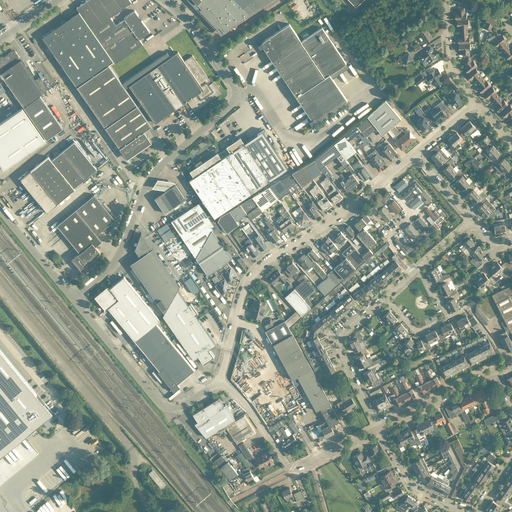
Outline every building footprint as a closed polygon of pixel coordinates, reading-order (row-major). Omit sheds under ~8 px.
[(77,7),(79,11),(92,29),(101,23),(85,0),(82,1),(83,3),(77,7)] [(86,0),(85,0),(101,23),(110,17),(111,16),(99,0),(87,0),(86,0)] [(99,0),(111,16),(121,9),(114,0),(99,0)] [(114,0),(121,9),(131,2),(130,0),(114,0)] [(199,9),(209,19),(214,14),(215,14),(230,0),(199,0),(197,3),(201,8),(199,9)] [(214,14),(209,19),(217,28),(218,29),(220,27),(224,31),(224,32),(250,15),(235,0),(230,0),(215,14),(214,14)] [(235,0),(250,15),(251,14),(244,6),(250,0),(235,0)] [(250,0),(244,6),(251,14),(271,0),(250,0)] [(465,12),(465,7),(459,7),(459,13),(456,13),(456,19),(467,18),(467,12),(465,12)] [(110,17),(101,23),(92,29),(114,61),(115,63),(143,44),(139,39),(150,31),(135,10),(124,18),(125,19),(116,25),(110,17)] [(42,37),(77,86),(109,64),(114,61),(92,29),(79,11),(42,37)] [(485,28),(491,30),(493,25),(496,26),(498,21),(488,17),(486,22),(487,23),(485,28)] [(462,26),(462,31),(468,31),(467,25),(469,25),(469,19),(457,20),(458,26),(462,26)] [(262,23),(254,29),(256,32),(264,26),(262,23)] [(258,45),(260,48),(263,46),(275,64),(309,116),(311,119),(309,121),(311,124),(312,124),(347,100),(330,74),(346,63),(322,27),(301,41),(289,23),(258,44),(258,45)] [(421,36),(418,38),(422,43),(424,41),(425,43),(432,38),(431,37),(427,31),(428,30),(430,29),(429,26),(426,28),(425,29),(420,32),(422,35),(421,36)] [(468,31),(462,31),(462,37),(459,37),(459,43),(470,42),(470,36),(468,36),(468,31)] [(498,34),(494,36),(498,39),(494,42),(498,46),(500,45),(503,49),(508,45),(504,41),(507,39),(503,34),(503,35),(501,33),(498,34)] [(415,50),(416,52),(422,48),(418,43),(413,47),(415,50)] [(463,50),(464,56),(470,55),(469,50),(471,49),(470,43),(459,44),(460,50),(463,50)] [(508,45),(503,49),(507,54),(506,55),(510,59),(511,56),(511,49),(511,50),(508,45)] [(423,53),(419,56),(423,62),(427,59),(429,63),(434,60),(438,58),(435,53),(434,54),(433,51),(434,51),(431,47),(427,50),(422,52),(423,53)] [(0,72),(24,106),(40,95),(44,92),(48,89),(39,77),(35,79),(25,64),(21,59),(18,55),(16,51),(15,51),(13,51),(13,50),(3,57),(1,57),(1,56),(0,56),(0,72)] [(167,52),(122,83),(125,88),(129,85),(155,122),(162,118),(169,113),(183,103),(184,102),(187,101),(191,106),(193,109),(194,111),(214,98),(217,96),(221,93),(218,89),(219,89),(215,83),(214,83),(213,81),(211,82),(209,79),(199,64),(192,55),(184,61),(178,51),(174,54),(170,56),(167,52)] [(401,57),(406,64),(406,65),(413,60),(409,53),(401,57)] [(478,65),(477,64),(474,60),(472,62),(469,57),(464,61),(468,65),(465,68),(469,72),(478,65)] [(109,64),(77,86),(126,157),(128,155),(130,157),(151,142),(144,131),(151,126),(125,88),(122,83),(109,64)] [(421,74),(413,81),(417,85),(425,78),(426,77),(430,83),(433,81),(437,86),(439,85),(440,85),(440,84),(442,83),(440,80),(439,77),(442,75),(437,68),(435,70),(435,69),(429,73),(428,74),(426,76),(424,77),(421,74)] [(474,77),(478,81),(483,78),(479,73),(480,72),(476,68),(468,75),(472,80),(474,77)] [(483,78),(478,81),(482,86),(479,88),(483,93),(491,85),(487,81),(486,82),(483,78)] [(491,96),(495,100),(499,96),(496,92),(497,91),(493,87),(484,94),(488,99),(491,96)] [(448,95),(446,94),(443,97),(449,104),(453,101),(453,102),(455,104),(457,106),(459,105),(459,106),(463,102),(461,99),(459,97),(460,96),(458,93),(457,94),(456,93),(451,96),(449,94),(448,95)] [(40,95),(24,106),(44,135),(46,139),(63,128),(60,124),(40,95)] [(499,96),(495,100),(499,105),(496,107),(500,112),(508,104),(504,100),(503,101),(499,96)] [(385,100),(367,116),(373,124),(376,128),(381,133),(382,134),(390,128),(396,135),(393,138),(396,142),(402,148),(405,145),(406,146),(407,145),(408,144),(407,144),(408,143),(399,131),(397,129),(394,125),(401,119),(392,108),(396,105),(389,97),(385,100)] [(436,105),(433,108),(442,118),(443,119),(445,116),(447,115),(443,111),(447,107),(442,101),(436,105)] [(424,110),(427,113),(433,108),(430,104),(424,110)] [(511,106),(511,105),(506,109),(502,112),(506,117),(509,114),(511,117),(511,106)] [(417,108),(415,110),(422,118),(417,122),(420,127),(423,131),(427,128),(427,127),(430,125),(429,124),(428,122),(427,121),(426,120),(429,118),(422,110),(419,106),(417,108)] [(0,122),(0,162),(4,169),(45,140),(22,107),(0,122)] [(430,111),(427,113),(432,120),(435,118),(438,122),(440,121),(443,119),(442,118),(433,108),(430,111)] [(356,125),(361,131),(362,132),(365,136),(376,128),(373,124),(367,116),(356,125)] [(469,120),(465,124),(473,132),(480,126),(476,121),(473,124),(469,120)] [(292,133),(303,126),(301,122),(290,130),(292,133)] [(344,135),(348,140),(361,131),(356,125),(356,124),(344,135)] [(465,124),(461,128),(464,132),(462,133),(466,138),(470,135),(473,137),(475,135),(473,132),(465,124)] [(398,127),(397,129),(399,131),(408,143),(410,142),(411,142),(412,141),(412,140),(415,137),(410,131),(409,130),(405,133),(402,129),(400,128),(398,127)] [(226,155),(225,155),(250,193),(288,168),(263,131),(265,130),(264,129),(244,143),(240,138),(239,138),(239,137),(239,138),(234,142),(233,141),(233,142),(228,146),(228,145),(227,145),(231,151),(230,152),(226,155)] [(457,132),(452,135),(458,142),(462,138),(464,140),(466,138),(462,133),(460,135),(457,132)] [(344,135),(334,143),(341,152),(346,159),(356,151),(348,140),(344,135)] [(452,135),(448,139),(451,143),(449,145),(453,149),(453,150),(454,151),(457,149),(461,146),(458,142),(452,135)] [(483,138),(476,144),(482,150),(487,146),(490,143),(488,145),(486,142),(490,139),(491,138),(489,135),(488,136),(486,135),(483,138)] [(190,150),(192,154),(200,149),(209,143),(207,140),(190,150)] [(74,141),(63,150),(85,178),(97,168),(74,141)] [(325,164),(336,156),(344,165),(348,162),(347,160),(341,152),(334,143),(315,159),(323,171),(327,176),(328,177),(332,174),(325,164)] [(382,151),(385,155),(388,159),(391,156),(392,157),(397,153),(389,143),(384,147),(385,149),(382,151)] [(434,154),(431,156),(435,161),(444,153),(440,149),(437,145),(432,149),(435,153),(434,154)] [(482,150),(481,151),(484,153),(487,157),(488,157),(490,155),(496,149),(493,145),(492,145),(489,148),(487,146),(482,150)] [(367,156),(370,159),(377,168),(384,163),(380,158),(382,157),(375,149),(367,156)] [(490,155),(488,157),(491,161),(494,163),(498,159),(496,157),(500,153),(496,149),(490,155)] [(63,150),(52,159),(74,187),(85,178),(63,150)] [(205,161),(203,162),(203,163),(232,206),(250,193),(225,155),(226,155),(222,150),(218,153),(217,152),(216,153),(211,157),(210,156),(210,157),(205,160),(204,160),(205,161)] [(438,165),(438,164),(439,165),(443,161),(445,164),(451,158),(449,155),(447,157),(444,153),(435,161),(436,162),(436,163),(438,165)] [(74,187),(52,159),(49,156),(21,179),(47,211),(75,188),(74,187)] [(443,169),(443,170),(446,173),(453,168),(455,165),(452,161),(454,160),(451,158),(445,164),(447,166),(443,169)] [(494,163),(492,164),(498,170),(508,162),(504,158),(500,161),(498,159),(494,163)] [(315,159),(303,166),(313,178),(323,171),(315,159)] [(194,177),(189,180),(190,180),(192,183),(214,217),(232,206),(203,163),(203,162),(202,162),(197,166),(196,166),(197,166),(191,170),(191,169),(191,170),(190,171),(194,177)] [(503,174),(505,176),(510,172),(508,170),(511,166),(508,162),(498,170),(502,175),(503,174)] [(359,177),(361,180),(362,181),(363,180),(370,175),(364,166),(363,167),(361,163),(355,168),(357,171),(356,172),(359,177)] [(453,168),(446,173),(450,178),(451,177),(454,174),(456,177),(457,176),(463,171),(461,168),(459,169),(456,165),(455,165),(453,168)] [(292,173),(302,186),(313,178),(303,166),(292,173)] [(357,186),(356,184),(361,180),(359,177),(356,172),(355,171),(345,178),(347,181),(353,189),(357,186)] [(459,178),(455,181),(459,185),(466,179),(467,178),(464,174),(465,173),(463,171),(457,176),(459,178)] [(292,173),(281,180),(289,191),(291,194),(302,186),(292,173)] [(334,191),(329,195),(335,203),(343,197),(328,177),(327,176),(324,178),(325,179),(320,183),(324,188),(329,184),(330,184),(331,185),(332,185),(332,186),(333,187),(334,189),(334,191)] [(269,186),(278,198),(279,199),(289,191),(281,180),(269,186)] [(351,190),(353,189),(347,181),(344,183),(343,180),(340,182),(347,191),(350,189),(351,190)] [(466,180),(459,185),(463,190),(464,189),(467,186),(468,188),(474,184),(475,183),(473,181),(472,181),(469,184),(466,180)] [(157,181),(152,190),(163,191),(166,192),(175,186),(175,183),(157,181)] [(416,181),(413,183),(421,193),(424,190),(416,181)] [(154,198),(157,202),(165,213),(186,199),(175,183),(163,191),(154,198)] [(314,187),(309,191),(313,196),(318,192),(319,192),(320,193),(321,194),(322,195),(323,196),(324,197),(324,199),(322,200),(319,200),(317,201),(318,202),(324,211),(332,205),(329,201),(316,184),(314,186),(314,187)] [(467,195),(466,195),(466,196),(468,198),(469,197),(470,198),(478,192),(480,190),(476,186),(474,184),(468,188),(471,191),(467,194),(467,195)] [(269,186),(252,197),(262,210),(278,198),(269,186)] [(402,187),(399,191),(409,203),(413,200),(411,197),(414,194),(408,187),(404,190),(402,187)] [(478,199),(480,201),(484,198),(485,197),(487,195),(483,191),(480,194),(478,192),(470,198),(474,203),(478,199)] [(389,192),(379,200),(382,203),(383,205),(387,202),(385,200),(391,195),(389,192)] [(425,192),(423,194),(426,198),(424,200),(427,203),(432,199),(425,192)] [(57,225),(65,235),(80,252),(78,254),(78,253),(72,258),(82,271),(88,266),(86,264),(101,252),(96,246),(102,241),(97,235),(115,219),(94,194),(76,209),(57,225)] [(498,198),(504,204),(507,201),(506,200),(504,198),(501,195),(498,198)] [(252,197),(240,204),(247,213),(251,219),(262,210),(252,197)] [(478,207),(477,208),(481,212),(491,203),(485,197),(484,198),(480,201),(479,202),(481,205),(478,207)] [(307,210),(310,214),(313,218),(319,214),(316,210),(318,208),(312,200),(307,204),(310,208),(307,210)] [(394,200),(388,205),(396,214),(402,209),(394,200)] [(196,258),(215,226),(199,202),(171,221),(196,258)] [(491,203),(481,212),(482,214),(481,214),(483,217),(484,216),(485,216),(488,213),(490,215),(494,212),(495,211),(496,210),(494,208),(495,207),(491,203)] [(240,204),(229,211),(236,220),(247,213),(240,204)] [(204,206),(210,216),(212,215),(206,205),(204,206)] [(282,216),(276,221),(279,224),(282,228),(285,232),(287,230),(289,232),(290,231),(292,229),(292,230),(294,229),(292,226),(294,225),(293,223),(295,221),(292,217),(290,214),(283,205),(277,209),(282,216)] [(374,205),(366,211),(370,216),(377,210),(376,208),(374,205)] [(295,217),(298,221),(301,225),(306,221),(307,222),(310,220),(300,206),(296,209),(299,214),(295,217)] [(384,206),(378,211),(381,216),(386,222),(387,222),(393,216),(384,206)] [(220,216),(218,221),(223,228),(227,233),(239,224),(236,220),(229,211),(220,216)] [(356,222),(354,224),(360,231),(356,234),(357,235),(369,248),(376,241),(363,226),(367,223),(371,220),(370,219),(366,214),(362,218),(362,217),(359,219),(358,218),(355,221),(356,222)] [(420,216),(414,221),(423,231),(428,226),(429,226),(420,216)] [(498,220),(498,223),(500,231),(506,230),(505,225),(508,224),(506,218),(503,219),(503,218),(498,220)] [(266,221),(265,221),(269,227),(272,230),(267,234),(270,238),(272,241),(273,242),(275,241),(279,238),(278,236),(280,234),(278,231),(275,227),(269,219),(266,221)] [(500,231),(498,220),(495,220),(495,223),(493,224),(489,225),(488,225),(492,230),(494,229),(495,232),(496,232),(496,233),(499,233),(499,231),(500,231)] [(215,226),(212,230),(215,234),(223,228),(218,221),(215,226)] [(431,229),(425,234),(427,237),(438,227),(437,225),(434,222),(429,227),(431,229)] [(411,223),(404,229),(412,239),(419,233),(411,223)] [(357,236),(357,235),(356,234),(349,225),(344,230),(348,234),(348,235),(352,240),(354,240),(356,238),(357,237),(357,236)] [(212,230),(196,258),(208,274),(213,271),(217,268),(226,261),(232,257),(229,253),(215,234),(212,230)] [(335,235),(334,236),(335,237),(338,241),(340,243),(341,245),(344,242),(344,240),(347,238),(344,235),(341,231),(338,234),(337,233),(335,235)] [(130,263),(133,267),(144,282),(149,290),(164,312),(179,286),(153,248),(152,248),(141,232),(139,239),(140,240),(137,247),(135,249),(140,257),(130,263)] [(422,237),(416,242),(418,244),(427,237),(425,234),(423,232),(420,235),(422,237)] [(357,237),(356,238),(367,250),(369,248),(357,235),(357,236),(357,237)] [(178,236),(167,242),(171,250),(182,244),(178,236)] [(256,238),(253,240),(255,242),(257,245),(255,247),(257,250),(260,249),(261,250),(262,250),(263,250),(264,249),(264,248),(266,247),(267,246),(265,243),(262,239),(259,236),(256,238)] [(463,251),(461,253),(462,254),(461,255),(462,256),(470,248),(468,246),(472,243),(474,241),(472,240),(473,239),(470,236),(470,237),(465,241),(464,239),(461,241),(463,243),(464,244),(465,245),(461,249),(462,250),(463,251)] [(248,250),(249,252),(253,257),(259,252),(257,250),(255,247),(252,242),(250,239),(245,242),(246,242),(248,245),(243,248),(246,252),(248,250)] [(409,240),(401,247),(407,254),(408,254),(418,244),(416,242),(414,240),(411,243),(409,240)] [(326,242),(321,246),(322,246),(322,248),(323,249),(324,249),(328,254),(334,250),(335,251),(338,248),(337,247),(335,245),(332,241),(328,244),(326,242)] [(342,253),(346,256),(356,268),(365,259),(361,255),(351,242),(349,244),(350,245),(342,253)] [(386,242),(383,246),(380,248),(382,251),(385,249),(389,245),(386,242)] [(470,248),(462,256),(464,258),(467,256),(469,254),(473,258),(475,256),(482,250),(480,247),(479,248),(477,246),(476,247),(472,251),(470,248)] [(367,250),(361,255),(365,259),(373,253),(369,248),(367,250)] [(229,253),(232,257),(235,260),(241,268),(243,266),(243,267),(246,264),(235,249),(229,253)] [(308,253),(312,257),(314,261),(319,256),(316,253),(315,253),(315,251),(313,249),(308,253)] [(473,258),(472,259),(475,262),(474,263),(476,266),(482,262),(480,259),(485,255),(484,253),(484,252),(482,250),(475,256),(473,258)] [(447,252),(444,254),(451,262),(454,260),(449,255),(447,253),(447,252)] [(304,254),(298,259),(299,260),(299,261),(300,262),(301,262),(306,268),(310,264),(313,267),(314,267),(318,271),(317,272),(321,276),(324,280),(328,276),(327,275),(316,263),(316,262),(314,261),(312,257),(309,260),(307,257),(304,254)] [(393,258),(389,261),(392,264),(397,270),(401,266),(399,264),(402,261),(397,255),(397,256),(395,254),(392,257),(393,258)] [(334,267),(335,268),(344,278),(356,268),(346,256),(339,262),(337,264),(334,267)] [(190,259),(183,264),(185,267),(192,262),(190,259)] [(226,261),(217,268),(227,281),(228,281),(235,276),(236,274),(231,267),(230,267),(226,261)] [(389,261),(385,265),(393,274),(397,270),(392,264),(389,261)] [(285,270),(285,271),(291,278),(297,273),(295,271),(298,268),(293,262),(287,267),(289,269),(286,272),(285,271),(285,270)] [(495,262),(493,265),(499,272),(502,275),(503,276),(505,274),(506,273),(509,271),(509,270),(506,264),(502,267),(500,265),(497,262),(496,263),(495,262)] [(384,264),(380,267),(381,268),(389,277),(393,274),(384,264)] [(494,275),(491,277),(496,282),(500,278),(500,277),(502,275),(499,272),(493,265),(490,267),(490,268),(489,269),(494,275)] [(427,274),(429,277),(440,271),(437,266),(427,271),(428,273),(427,274)] [(217,268),(213,271),(216,275),(221,282),(216,285),(219,289),(222,293),(229,288),(229,287),(226,282),(227,281),(217,268)] [(327,275),(328,276),(336,285),(344,278),(335,268),(327,275)] [(381,268),(377,271),(385,281),(389,277),(381,268)] [(273,275),(272,276),(270,279),(269,278),(270,278),(269,278),(273,283),(279,278),(283,282),(286,279),(278,270),(275,273),(273,275)] [(377,271),(372,275),(380,283),(384,280),(385,281),(377,271)] [(439,278),(440,281),(450,276),(448,273),(447,273),(442,276),(440,271),(429,277),(430,280),(431,280),(432,281),(439,278)] [(300,282),(294,288),(305,301),(308,298),(316,291),(314,289),(307,280),(308,279),(307,277),(303,273),(298,278),(298,280),(300,282)] [(482,274),(479,276),(486,284),(488,282),(490,284),(491,282),(493,284),(496,282),(491,277),(489,279),(484,273),(483,275),(482,274)] [(368,278),(376,287),(380,283),(372,274),(368,278)] [(442,284),(439,285),(439,287),(440,291),(449,286),(448,284),(450,283),(449,281),(451,279),(451,278),(453,277),(453,275),(450,276),(440,281),(442,284)] [(108,307),(135,340),(156,323),(160,320),(124,276),(110,288),(109,286),(104,290),(105,291),(103,293),(102,292),(96,296),(106,308),(108,307)] [(328,276),(324,280),(317,286),(325,295),(336,285),(328,276)] [(486,284),(479,276),(477,279),(477,280),(476,281),(481,286),(478,288),(483,294),(486,291),(484,289),(485,287),(484,286),(486,284)] [(191,277),(186,281),(194,293),(200,290),(191,277)] [(367,278),(363,281),(366,284),(367,284),(372,291),(376,287),(368,278),(368,279),(367,278)] [(144,282),(140,285),(145,292),(149,290),(144,282)] [(287,290),(284,293),(286,295),(294,288),(290,284),(288,286),(287,290)] [(362,288),(361,287),(359,284),(356,288),(355,287),(355,288),(357,291),(363,297),(365,295),(366,296),(368,294),(362,288)] [(366,284),(362,288),(368,294),(372,291),(367,284),(366,284)] [(511,288),(510,285),(492,294),(504,318),(509,329),(511,334),(511,301),(510,297),(511,295),(511,288)] [(450,292),(451,295),(458,292),(456,288),(453,290),(452,288),(450,289),(449,286),(440,291),(442,294),(443,293),(444,295),(450,292)] [(286,295),(285,296),(288,300),(301,314),(302,315),(303,314),(311,307),(305,301),(294,288),(286,295)] [(350,291),(359,300),(359,301),(363,298),(363,297),(357,291),(355,288),(350,291)] [(163,315),(193,359),(198,356),(204,363),(214,356),(209,349),(216,344),(196,314),(198,313),(191,302),(188,304),(178,289),(163,315)] [(345,292),(343,294),(344,295),(346,297),(351,304),(355,300),(352,296),(350,294),(347,290),(345,292)] [(446,303),(448,306),(457,302),(455,299),(458,298),(457,296),(459,295),(458,292),(451,295),(453,298),(446,301),(447,303),(446,303)] [(344,295),(340,299),(342,301),(347,307),(351,304),(346,297),(344,295)] [(267,300),(271,309),(276,307),(271,298),(267,300)] [(308,298),(305,301),(311,307),(314,305),(308,298)] [(339,298),(335,302),(343,311),(347,307),(342,301),(340,299),(339,298)] [(265,303),(264,303),(261,302),(261,301),(260,300),(260,301),(257,300),(256,301),(255,300),(255,301),(254,301),(254,304),(254,305),(253,304),(251,311),(253,311),(251,317),(261,320),(262,314),(264,314),(266,308),(264,308),(265,303)] [(457,302),(448,306),(450,310),(450,309),(451,311),(461,306),(462,306),(464,305),(462,302),(460,304),(459,301),(457,302)] [(335,302),(331,305),(339,314),(343,311),(335,302)] [(477,304),(475,313),(476,314),(480,320),(483,324),(488,320),(484,314),(479,307),(480,306),(477,302),(477,304)] [(331,305),(327,309),(329,312),(335,318),(339,314),(331,305)] [(327,309),(323,313),(325,314),(330,321),(331,322),(335,318),(329,312),(327,309)] [(378,316),(382,319),(384,322),(386,320),(393,314),(389,310),(385,314),(383,312),(378,316)] [(323,312),(319,316),(321,318),(326,324),(328,322),(330,321),(325,314),(323,313),(323,312)] [(263,322),(261,323),(265,330),(278,324),(285,320),(281,313),(278,315),(280,318),(277,320),(277,319),(275,319),(272,320),(271,318),(263,322)] [(386,325),(390,329),(394,325),(392,322),(397,318),(393,314),(386,320),(388,322),(386,323),(386,325)] [(466,316),(462,318),(466,326),(470,324),(472,327),(478,322),(473,315),(473,316),(474,317),(469,321),(466,316)] [(321,318),(317,322),(322,328),(326,324),(321,318)] [(459,326),(457,328),(459,333),(462,332),(461,329),(466,326),(462,318),(457,321),(459,326)] [(278,324),(265,330),(273,344),(291,379),(297,376),(315,410),(316,410),(320,408),(327,420),(329,424),(333,422),(334,423),(340,420),(328,398),(326,395),(325,392),(323,390),(316,376),(292,333),(285,320),(278,324)] [(317,322),(313,325),(318,331),(322,328),(317,322)] [(450,322),(446,325),(450,333),(449,333),(450,335),(453,334),(454,336),(459,333),(457,328),(454,329),(450,322)] [(156,323),(135,340),(159,370),(158,371),(174,391),(180,386),(178,383),(195,369),(156,323)] [(394,329),(398,333),(404,327),(401,323),(396,327),(394,325),(390,329),(392,331),(394,329)] [(305,337),(304,339),(310,340),(317,336),(318,331),(313,325),(311,325),(310,331),(309,336),(306,336),(305,337)] [(446,325),(441,327),(443,332),(441,334),(443,339),(446,338),(445,335),(449,333),(450,333),(446,325)] [(398,333),(395,336),(398,340),(397,341),(399,343),(404,339),(402,337),(407,332),(408,331),(404,327),(398,333)] [(511,339),(511,334),(509,329),(506,331),(505,330),(504,331),(505,331),(499,334),(504,344),(504,343),(505,345),(507,350),(511,347),(511,343),(510,340),(511,339)] [(435,330),(430,332),(434,340),(437,339),(438,341),(439,342),(443,339),(441,334),(438,335),(435,330)] [(352,346),(360,342),(358,339),(363,335),(359,331),(356,334),(353,337),(354,339),(349,342),(352,346)] [(430,332),(425,335),(427,337),(429,342),(426,344),(429,349),(432,348),(431,346),(435,343),(434,340),(430,332)] [(320,341),(317,336),(310,340),(307,341),(309,346),(311,346),(320,341)] [(399,343),(397,345),(401,349),(405,345),(406,346),(407,347),(404,350),(405,351),(407,353),(407,354),(408,353),(412,354),(412,355),(412,354),(413,348),(414,346),(411,345),(414,342),(410,337),(406,341),(404,339),(399,343)] [(421,340),(416,342),(418,347),(420,350),(423,349),(424,351),(425,351),(427,354),(431,352),(429,349),(426,344),(424,345),(421,340)] [(313,350),(315,350),(322,346),(320,341),(311,346),(313,350)] [(360,342),(352,346),(354,351),(359,349),(361,351),(366,349),(365,346),(362,341),(360,342)] [(479,347),(477,348),(478,349),(482,358),(487,356),(488,356),(489,355),(490,355),(495,352),(494,351),(489,342),(487,343),(487,344),(480,348),(479,347)] [(315,350),(317,354),(326,350),(325,350),(324,351),(322,346),(315,350)] [(0,455),(52,412),(0,348),(0,455)] [(465,354),(465,355),(470,364),(475,362),(476,362),(477,362),(478,361),(482,358),(478,349),(477,348),(475,349),(475,350),(468,353),(465,354)] [(355,357),(358,362),(366,358),(364,354),(368,352),(366,349),(361,351),(362,354),(355,357)] [(318,354),(321,359),(328,355),(326,350),(317,354),(317,355),(318,354)] [(321,359),(318,360),(321,365),(323,364),(330,360),(328,355),(321,359)] [(454,360),(452,361),(457,371),(461,369),(462,369),(464,368),(469,365),(464,355),(463,355),(461,356),(461,357),(454,360)] [(366,358),(358,362),(361,367),(366,365),(367,367),(373,365),(378,362),(381,361),(379,358),(376,359),(372,361),(370,356),(366,358)] [(321,365),(320,365),(321,367),(322,367),(323,367),(324,369),(333,365),(330,360),(323,364),(321,365)] [(440,367),(439,367),(444,377),(449,375),(450,375),(452,374),(457,371),(452,361),(442,366),(440,367)] [(363,373),(366,378),(374,374),(373,373),(376,372),(374,369),(375,366),(379,364),(378,362),(367,367),(369,370),(363,373)] [(427,363),(424,364),(427,370),(435,386),(440,384),(438,379),(436,377),(434,378),(429,369),(427,363)] [(324,369),(323,370),(325,375),(327,377),(329,376),(334,373),(333,371),(335,370),(333,365),(324,369)] [(426,391),(418,375),(415,369),(411,371),(414,376),(415,376),(420,385),(417,386),(421,393),(426,391)] [(430,380),(427,381),(430,388),(435,386),(427,370),(425,371),(430,380)] [(374,374),(366,378),(368,383),(371,381),(374,387),(373,387),(374,387),(381,384),(381,382),(379,377),(376,379),(374,374)] [(420,374),(418,375),(426,391),(430,388),(427,381),(424,383),(420,374)] [(404,375),(400,377),(401,378),(403,382),(411,398),(416,396),(413,391),(412,389),(409,390),(408,387),(407,385),(406,384),(405,382),(405,381),(406,380),(406,379),(404,375)] [(405,392),(402,394),(406,401),(411,398),(401,378),(399,379),(405,392)] [(342,400),(335,404),(337,406),(339,410),(342,408),(344,412),(356,404),(351,397),(351,398),(349,395),(353,393),(347,384),(343,387),(348,394),(343,397),(341,399),(342,400)] [(395,386),(393,387),(401,403),(406,401),(402,394),(400,395),(395,386)] [(401,403),(393,387),(391,388),(396,397),(393,399),(396,405),(401,403)] [(482,388),(477,391),(482,402),(484,400),(484,399),(487,398),(486,396),(484,390),(482,388)] [(477,391),(471,394),(475,402),(479,401),(480,403),(482,402),(477,391)] [(383,396),(373,401),(373,400),(378,411),(383,408),(384,408),(385,408),(385,407),(390,405),(385,394),(383,395),(383,396)] [(471,394),(465,397),(472,409),(474,408),(473,406),(472,404),(475,402),(471,394)] [(195,423),(206,437),(224,426),(235,419),(226,404),(223,406),(221,403),(222,402),(219,397),(212,402),(212,403),(204,408),(204,407),(201,408),(202,409),(200,410),(199,409),(193,414),(198,421),(195,423)] [(472,415),(474,419),(476,418),(474,414),(472,409),(465,397),(460,399),(464,407),(467,406),(468,409),(472,415)] [(460,399),(451,404),(455,411),(459,409),(466,422),(470,420),(467,414),(465,410),(464,407),(460,399)] [(451,418),(457,415),(456,415),(451,404),(445,407),(451,418)] [(436,418),(434,420),(436,424),(439,423),(438,423),(442,421),(443,423),(446,422),(441,412),(435,415),(436,418)] [(224,426),(238,445),(244,442),(243,441),(242,439),(246,437),(247,438),(256,432),(244,414),(235,419),(224,426)] [(498,419),(496,420),(497,420),(499,424),(503,432),(510,428),(511,427),(511,421),(510,418),(510,417),(508,419),(506,420),(504,416),(502,417),(498,419)] [(429,418),(423,421),(427,430),(430,428),(432,431),(433,433),(439,430),(436,425),(436,424),(434,420),(435,423),(432,424),(430,421),(429,418)] [(323,422),(319,424),(323,432),(326,437),(334,432),(332,428),(336,426),(334,423),(333,422),(329,424),(327,420),(323,422)] [(280,421),(276,423),(282,432),(283,433),(287,438),(286,439),(288,441),(289,440),(289,441),(291,440),(293,443),(297,440),(294,436),(293,434),(289,437),(288,436),(291,433),(287,428),(285,429),(283,427),(284,426),(283,426),(280,421)] [(293,421),(289,424),(295,433),(299,430),(293,421)] [(423,421),(416,425),(418,427),(419,431),(416,432),(421,443),(425,441),(424,440),(427,438),(426,436),(425,434),(424,431),(427,430),(423,421)] [(269,428),(268,429),(270,432),(272,435),(276,432),(278,430),(280,433),(281,435),(282,434),(283,433),(282,432),(276,423),(272,426),(269,428)] [(404,431),(403,431),(408,441),(409,440),(411,443),(414,444),(416,443),(417,445),(421,443),(416,432),(413,434),(409,428),(407,429),(406,428),(403,429),(403,430),(404,431)] [(511,430),(510,428),(503,432),(505,436),(508,434),(511,441),(511,430)] [(400,440),(397,442),(400,448),(401,451),(405,449),(403,446),(406,444),(405,443),(408,441),(403,431),(397,434),(398,437),(400,440)] [(280,443),(279,444),(283,450),(286,448),(293,443),(291,440),(289,441),(289,440),(288,441),(286,439),(287,438),(283,433),(282,434),(283,435),(279,438),(281,441),(279,442),(280,443)] [(495,441),(490,444),(493,449),(498,448),(495,441)] [(368,452),(369,453),(371,458),(380,453),(376,445),(369,448),(371,450),(368,452)] [(439,448),(442,453),(448,450),(446,445),(439,448)] [(248,448),(242,452),(247,459),(253,455),(248,448)] [(448,450),(442,453),(444,458),(451,455),(448,450)] [(242,451),(238,454),(241,459),(247,467),(248,467),(251,465),(247,459),(242,452),(242,451)] [(253,455),(247,459),(251,465),(252,466),(256,464),(255,462),(257,461),(260,467),(264,465),(268,463),(270,465),(272,464),(274,463),(272,461),(273,460),(268,452),(260,456),(256,458),(255,458),(255,459),(253,455)] [(354,457),(353,458),(354,459),(355,459),(358,465),(358,466),(359,466),(360,468),(363,468),(364,468),(365,467),(366,466),(366,465),(366,464),(366,463),(366,462),(367,462),(368,461),(372,470),(376,468),(375,467),(371,459),(371,458),(368,453),(364,455),(365,456),(363,456),(361,452),(353,456),(354,457)] [(490,453),(483,464),(492,470),(495,465),(492,463),(496,457),(490,453)] [(61,471),(69,478),(84,464),(81,460),(80,461),(75,456),(74,458),(72,455),(62,464),(63,465),(55,472),(59,477),(61,475),(59,473),(61,471)] [(221,456),(213,462),(213,463),(217,467),(225,461),(221,456)] [(412,463),(415,467),(425,462),(423,457),(412,463)] [(226,478),(226,479),(228,481),(238,473),(228,461),(218,469),(226,478)] [(415,467),(417,472),(426,467),(428,467),(425,462),(415,467)] [(477,463),(475,465),(480,468),(489,474),(492,470),(483,464),(481,462),(479,465),(477,463)] [(477,469),(475,471),(476,472),(486,479),(489,474),(480,468),(475,465),(474,467),(477,469)] [(245,468),(242,470),(244,473),(245,475),(248,480),(254,477),(251,472),(248,467),(247,467),(245,468)] [(421,479),(422,482),(430,474),(429,472),(426,467),(417,472),(420,477),(422,476),(422,477),(421,479)] [(459,471),(457,468),(454,472),(451,477),(454,479),(459,471)] [(152,470),(149,473),(161,488),(165,485),(162,481),(157,475),(152,470)] [(379,477),(382,482),(394,476),(390,470),(386,473),(384,470),(385,470),(376,475),(378,478),(379,477)] [(476,472),(473,476),(483,483),(486,479),(476,472)] [(436,479),(432,487),(437,489),(441,482),(442,479),(444,477),(444,476),(439,473),(437,476),(437,477),(436,479)] [(35,489),(42,497),(59,484),(51,474),(46,478),(45,477),(35,484),(37,487),(35,489)] [(366,482),(375,478),(374,474),(365,478),(366,482)] [(430,474),(422,482),(425,483),(427,482),(428,482),(427,484),(432,487),(436,479),(437,477),(432,475),(430,474)] [(394,476),(382,482),(386,488),(384,488),(386,492),(395,486),(394,487),(392,484),(397,481),(394,476)] [(473,476),(470,481),(472,482),(472,483),(478,487),(479,488),(483,483),(473,476)] [(441,482),(437,489),(441,492),(445,484),(446,483),(449,479),(444,477),(442,479),(441,482)] [(361,480),(355,483),(358,486),(362,490),(365,488),(363,484),(362,484),(361,480)] [(475,491),(478,487),(472,483),(472,482),(470,481),(469,480),(466,484),(475,491)] [(511,486),(505,482),(502,486),(510,491),(511,493),(511,492),(511,486)] [(445,484),(441,492),(446,494),(449,490),(450,491),(452,488),(450,487),(445,484)] [(466,484),(463,489),(465,491),(472,496),(475,491),(466,484)] [(502,486),(499,491),(507,496),(509,497),(511,493),(510,491),(502,486)] [(400,487),(396,490),(392,492),(395,498),(404,493),(400,487)] [(292,494),(290,488),(282,491),(285,497),(289,496),(291,499),(293,498),(295,501),(303,497),(300,491),(292,494)] [(465,491),(463,489),(458,495),(464,499),(465,497),(469,500),(472,496),(465,491)] [(381,495),(383,499),(390,495),(388,491),(384,493),(381,495)] [(499,497),(497,500),(503,504),(505,505),(509,508),(510,505),(506,502),(504,500),(507,496),(499,491),(496,496),(499,497)] [(396,503),(394,507),(399,509),(401,506),(406,509),(409,505),(411,507),(411,506),(415,500),(408,495),(407,496),(406,496),(404,499),(405,500),(404,501),(402,500),(399,505),(396,503)] [(493,500),(490,505),(497,510),(499,511),(502,506),(501,506),(503,504),(497,500),(496,502),(493,500)] [(272,511),(267,501),(261,504),(265,511),(272,511)]
